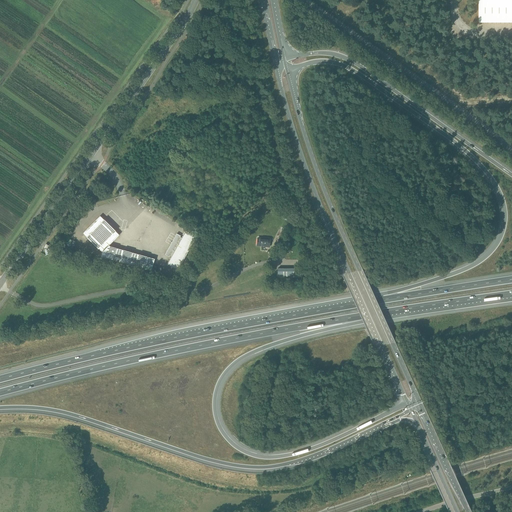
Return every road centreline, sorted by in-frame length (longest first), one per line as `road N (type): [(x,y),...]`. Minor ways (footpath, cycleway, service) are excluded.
road 1 (motorway): [(286,68),(329,61),(354,70),(465,150),(498,189),(504,222),(492,250),(465,269),(382,299)]
road 2 (motorway): [(408,404),(287,455),(245,452),(219,426),(219,381),(241,358),(374,314)]
road 3 (motorway): [(0,407),(66,413),(250,468),(309,456),(398,415)]
road 4 (motorway): [(382,299),(0,379)]
road 5 (motorway): [(0,392),(374,314)]
road 6 (primary): [(275,65),(316,195),(408,404)]
road 7 (primary): [(418,402),(319,177),(286,68)]
road 8 (secondary): [(0,283),(194,0)]
road 9 (motorway): [(511,175),(346,57),(284,59)]
road 10 (motorway): [(374,314),(511,294)]
road 11 (motorway): [(511,280),(382,299)]
road 12 (primary): [(469,511),(418,402)]
